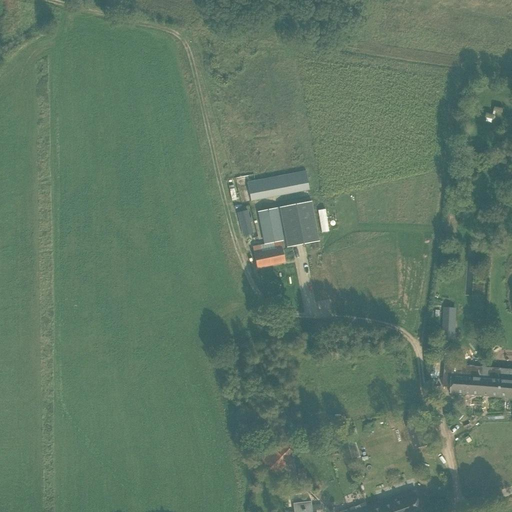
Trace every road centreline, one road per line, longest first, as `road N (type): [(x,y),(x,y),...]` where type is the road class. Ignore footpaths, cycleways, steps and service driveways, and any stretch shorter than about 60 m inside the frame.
road 1 (track): [(464,510),(418,349),(394,330),(281,317),(256,295),(193,39),(35,0)]
road 2 (track): [(62,0),(67,433),(80,511)]
road 3 (track): [(418,349),(462,72)]
